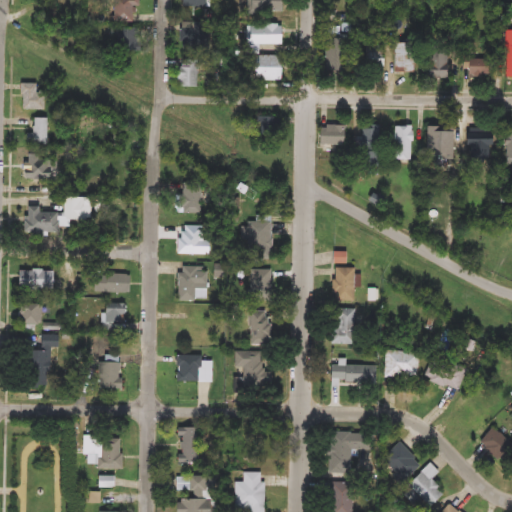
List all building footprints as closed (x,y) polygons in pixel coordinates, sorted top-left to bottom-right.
[(137,0),(137,7),(131,7),(131,22),(112,22),(112,0),(137,0)] [(180,0),(180,8),(206,8),(205,0),(180,0)] [(281,0),(281,12),(248,12),(248,0),(281,0)] [(279,45),(246,45),(246,25),(279,25),(279,45)] [(323,73),(323,38),(344,38),(344,73),(323,73)] [(415,73),(394,73),(394,43),(415,43),(415,73)] [(381,47),(381,76),(359,76),(359,47),(381,47)] [(428,74),(428,50),(450,50),(450,74),(428,74)] [(280,82),(248,82),(248,56),(280,56),(280,82)] [(463,79),(463,57),(487,57),(487,79),(463,79)] [(196,89),(175,89),(175,65),(196,65),(196,89)] [(44,84),(44,110),(21,110),(21,84),(44,84)] [(48,146),(24,146),(24,134),(32,134),(32,118),(48,118),(48,146)] [(345,146),(318,146),(318,126),(345,126),(345,146)] [(378,160),(361,160),(361,126),(378,126),(378,160)] [(411,127),(411,161),(394,161),(394,127),(411,127)] [(490,131),(490,161),(465,161),(465,131),(490,131)] [(455,158),(425,158),(425,132),(455,132),(455,158)] [(56,156),(56,179),(15,179),(15,156),(56,156)] [(182,215),(182,183),(199,183),(199,215),(182,215)] [(38,207),(38,213),(56,213),(56,235),(23,235),(23,207),(38,207)] [(270,262),(244,262),(244,223),(270,223),(270,262)] [(207,253),(186,253),(186,228),(207,228),(207,253)] [(333,263),(333,254),(344,254),(344,263),(333,263)] [(173,268),(207,268),(207,301),(173,301),(173,268)] [(353,302),(332,302),(332,268),(353,268),(353,302)] [(250,297),(250,270),(271,270),(272,297),(250,297)] [(15,287),(16,271),(51,272),(50,289),(15,287)] [(92,292),(92,275),(128,275),(128,292),(92,292)] [(18,329),(18,304),(42,304),(42,329),(18,329)] [(123,304),(123,322),(112,322),(112,330),(100,330),(100,304),(123,304)] [(355,309),(355,343),(332,343),(332,309),(355,309)] [(249,345),(249,310),(270,310),(271,345),(249,345)] [(93,389),(92,335),(110,335),(110,355),(119,355),(119,389),(93,389)] [(26,349),(49,349),(49,384),(26,384),(26,349)] [(416,380),(383,378),(384,351),(418,353),(416,380)] [(200,355),(200,362),(211,362),(211,383),(175,383),(175,355),(200,355)] [(463,371),(454,392),(423,378),(432,357),(463,371)] [(244,359),(270,360),(268,388),(243,387),(244,359)] [(377,383),(339,383),(339,366),(377,366),(377,383)] [(481,421),(484,424),(475,432),(460,417),(473,404),(466,397),(479,385),(498,404),(481,421)] [(511,444),(511,454),(504,465),(478,447),(490,429),(511,444)] [(351,450),(350,474),(330,473),(331,433),(372,434),(371,451),(351,450)] [(178,463),(178,434),(202,434),(202,463),(178,463)] [(420,466),(402,483),(380,461),(399,444),(420,466)] [(95,469),(95,465),(86,465),(86,455),(95,455),(95,445),(120,445),(120,469),(95,469)] [(443,498),(423,510),(407,483),(432,467),(438,475),(431,479),(443,498)] [(263,511),(237,511),(237,476),(263,476),(263,511)] [(112,477),(112,489),(96,489),(96,477),(112,477)] [(175,492),(175,477),(205,477),(205,500),(209,500),(208,511),(175,511),(175,500),(189,501),(189,492),(175,492)] [(352,511),(326,511),(326,483),(352,483),(352,511)]
